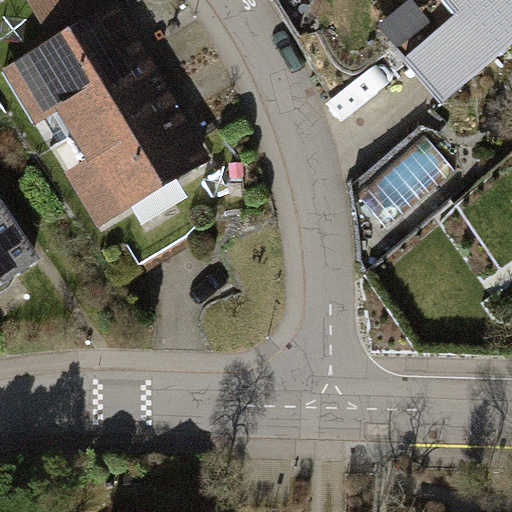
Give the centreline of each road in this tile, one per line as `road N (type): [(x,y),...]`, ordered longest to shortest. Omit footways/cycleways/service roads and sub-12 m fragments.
road 1 (residential): [(234,0),(302,123),(322,198),(333,407)]
road 2 (residential): [(0,413),(82,403),(333,407)]
road 3 (residential): [(333,407),(511,409)]
